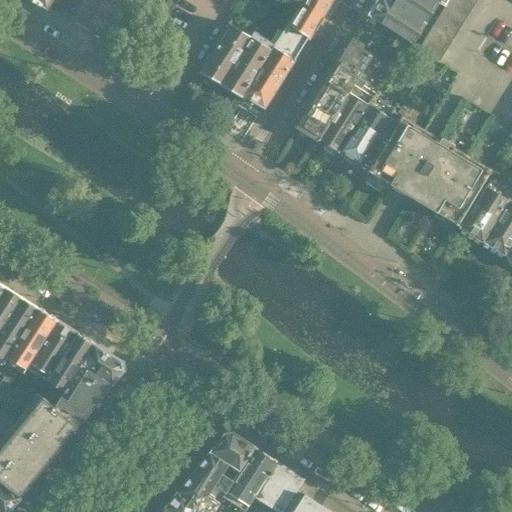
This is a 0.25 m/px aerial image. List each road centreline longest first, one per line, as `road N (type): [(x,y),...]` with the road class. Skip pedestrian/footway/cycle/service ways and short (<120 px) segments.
road 1 (residential): [(511,371),(240,172)]
road 2 (residential): [(240,172),(0,17)]
road 3 (residential): [(0,248),(221,394)]
road 4 (residential): [(221,394),(402,511)]
road 5 (residential): [(347,0),(240,172)]
road 6 (residential): [(125,511),(221,394)]
